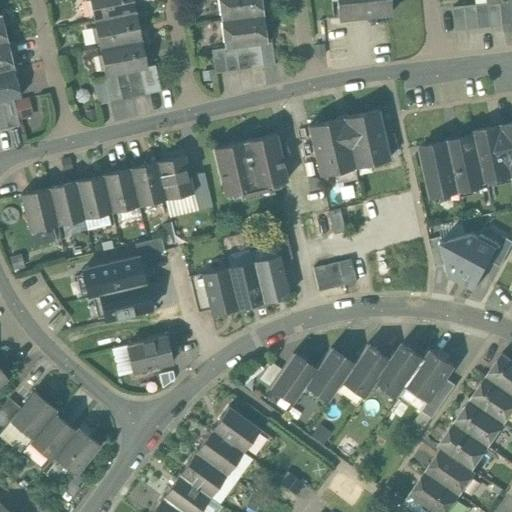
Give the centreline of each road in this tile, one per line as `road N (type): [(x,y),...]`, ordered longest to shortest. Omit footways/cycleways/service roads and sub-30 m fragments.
road 1 (residential): [(225,359),(275,329),(345,309),(426,306),(511,332)]
road 2 (residential): [(153,427),(53,350),(0,274)]
road 3 (residential): [(72,146),(36,0)]
road 4 (residential): [(72,146),(197,116)]
road 5 (residential): [(312,87),(439,72)]
